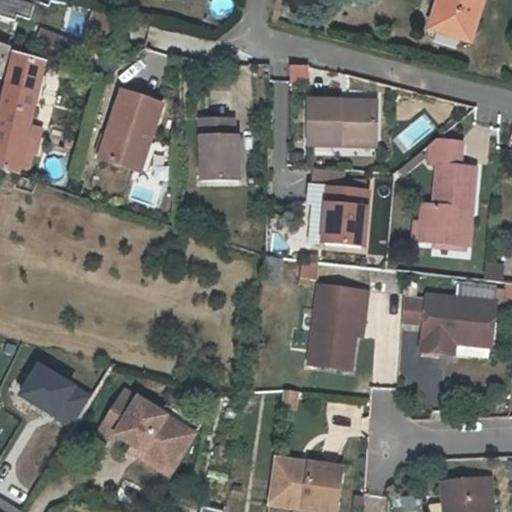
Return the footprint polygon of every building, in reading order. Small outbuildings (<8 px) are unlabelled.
[(0,0),(0,16),(9,20),(14,0),(0,0)] [(448,0),(441,23),(477,35),(488,0),(448,0)] [(70,56),(75,39),(38,29),(33,46),(70,56)] [(10,54),(0,50),(0,77),(4,78),(10,54)] [(48,66),(17,57),(0,123),(0,170),(23,178),(48,66)] [(287,66),(289,85),(308,84),(307,65),(287,66)] [(141,171),(152,139),(154,140),(166,105),(127,92),(103,158),(141,171)] [(394,116),(418,119),(419,102),(395,99),(394,116)] [(341,144),(377,145),(378,107),(310,106),(309,151),(341,151),(341,144)] [(241,141),(236,141),(236,123),(203,122),(200,183),(239,184),(241,141)] [(440,169),(437,210),(427,210),(426,226),(434,226),(432,246),(473,249),(478,171),(461,170),(462,151),(434,149),(432,150),(430,168),(440,169)] [(366,247),(369,195),(329,193),(325,244),(366,247)] [(434,226),(426,226),(425,246),(432,246),(434,226)] [(281,279),(284,258),(266,255),(263,278),(281,279)] [(299,281),(315,282),(316,265),(300,264),(299,281)] [(491,282),(506,283),(507,267),(492,267),(491,282)] [(370,291),(321,284),(310,364),(353,370),(357,335),(361,307),(368,308),(370,291)] [(498,304),(430,297),(423,352),(456,355),(457,344),(458,337),(494,342),(498,304)] [(361,307),(357,335),(364,335),(368,308),(361,307)] [(458,337),(457,344),(493,348),(494,342),(458,337)] [(297,391),(286,389),(284,405),(295,407),(297,391)] [(189,431),(128,393),(102,434),(116,444),(119,438),(135,448),(167,467),(189,431)] [(135,448),(132,453),(172,478),(198,436),(189,431),(167,467),(135,448)] [(311,465),(276,459),(275,467),(310,472),(311,465)] [(310,472),(275,467),(271,504),(324,511),(337,511),(343,469),(311,465),(310,472)] [(493,498),(491,480),(443,485),(445,511),(487,511),(486,498),(493,498)] [(14,492),(0,508),(0,511),(28,511),(32,505),(14,492)]
